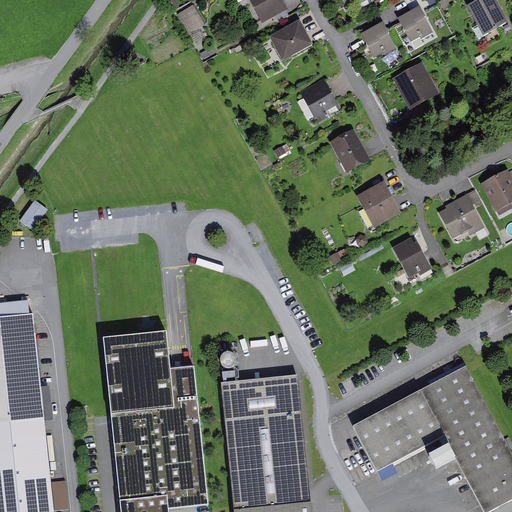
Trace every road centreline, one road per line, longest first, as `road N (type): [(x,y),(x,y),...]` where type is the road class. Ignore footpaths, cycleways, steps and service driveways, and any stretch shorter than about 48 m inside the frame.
road 1 (residential): [(511,147),(418,189),(317,0)]
road 2 (unclassified): [(0,149),(104,0)]
road 3 (unclassified): [(80,112),(162,0)]
road 4 (track): [(0,225),(80,112)]
